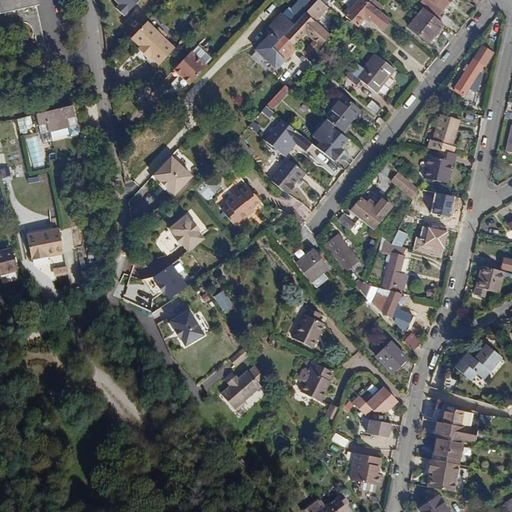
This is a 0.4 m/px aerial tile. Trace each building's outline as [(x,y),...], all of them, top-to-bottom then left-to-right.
[(33,4),(36,4),(35,0),(0,0),(0,1),(2,12),(17,9),(25,44),(29,58),(32,64),(37,70),(45,77),(54,83),(65,87),(69,70),(61,68),(55,63),(49,57),(45,51),(43,43),(33,4)] [(115,0),(121,5),(117,8),(125,17),(142,0),(115,0)] [(284,33),(273,46),(285,57),(297,45),(293,42),(306,30),(321,44),(330,33),(315,19),(329,5),(326,2),(323,0),(315,0),(299,18),(284,33)] [(356,0),(346,13),(358,23),(366,13),(380,25),(388,15),(374,4),(373,5),(366,0),(356,0)] [(434,33),(443,22),(438,18),(424,6),(409,24),(429,41),(435,34),(434,33)] [(273,46),(284,33),(299,18),(288,7),(267,29),(271,32),(257,48),(264,55),(273,46)] [(446,24),(451,18),(443,11),(438,18),(443,22),(446,24)] [(380,25),(382,27),(390,17),(388,15),(380,25)] [(148,19),(132,35),(142,43),(140,46),(142,48),(144,46),(148,50),(146,52),(149,54),(151,52),(161,61),(176,44),(165,34),(167,31),(160,25),(157,27),(148,19)] [(313,40),(304,49),(304,52),(309,57),(319,46),(313,40)] [(179,73),(189,83),(212,58),(203,50),(205,48),(198,42),(176,66),(181,71),(179,73)] [(477,53),(486,58),(491,51),(483,45),(477,53)] [(273,46),(264,55),(277,67),(285,57),(273,46)] [(361,78),(377,91),(395,68),(375,52),(357,75),(361,78)] [(455,86),(465,92),(484,63),(474,57),(455,86)] [(346,75),(357,84),(361,78),(357,75),(350,69),(346,75)] [(294,87),(299,91),(303,86),(298,82),(294,87)] [(266,104),(271,108),(291,87),(285,83),(266,104)] [(451,105),(455,99),(444,89),(439,96),(448,102),(451,105)] [(336,124),(343,130),(361,108),(343,94),(326,116),(327,117),(336,124)] [(445,106),(448,102),(439,96),(437,95),(435,98),(445,106)] [(377,113),(382,107),(372,99),(367,105),(377,113)] [(270,115),(274,110),(271,108),(266,104),(262,109),(270,115)] [(43,134),(76,127),(72,107),(35,116),(39,135),(43,134)] [(433,140),(452,145),(460,118),(442,113),(433,140)] [(343,152),(339,149),(348,137),(334,126),(336,124),(327,117),(313,133),(320,140),(317,145),(336,161),(343,152)] [(271,143),(285,154),(302,133),(284,118),(270,136),(274,139),(271,143)] [(43,134),(44,144),(78,137),(76,127),(43,134)] [(32,169),(46,166),(41,136),(27,138),(32,169)] [(453,160),(455,161),(457,153),(439,149),(437,157),(453,160)] [(171,152),(152,173),(166,187),(169,185),(176,192),(194,173),(171,152)] [(424,176),(448,181),(453,160),(437,157),(428,155),(424,176)] [(288,191),(292,185),(304,170),(288,156),(270,177),(288,191)] [(389,175),(398,184),(405,175),(397,169),(395,167),(389,175)] [(4,179),(12,177),(10,168),(2,170),(4,179)] [(405,175),(398,184),(411,194),(415,184),(405,175)] [(253,206),(260,199),(247,183),(226,200),(228,203),(222,208),(235,224),(249,213),(247,210),(253,206)] [(169,185),(166,187),(174,194),(176,192),(169,185)] [(454,197),(437,193),(432,213),(450,217),(454,197)] [(367,201),(361,196),(350,210),(374,228),(392,205),(382,197),(377,203),(370,197),(367,201)] [(297,224),(304,219),(295,208),(288,213),(297,224)] [(350,228),(355,222),(343,212),(338,219),(350,228)] [(186,215),(169,227),(175,235),(173,236),(179,244),(181,243),(186,251),(203,239),(197,231),(199,230),(193,222),(191,223),(186,215)] [(424,243),(444,247),(448,228),(438,226),(437,231),(427,229),(424,243)] [(392,242),(401,244),(404,231),(396,228),(392,242)] [(27,237),(32,262),(49,258),(48,255),(64,252),(60,235),(59,230),(27,237)] [(357,269),(363,263),(338,233),(324,245),(346,272),(354,265),(357,269)] [(173,236),(161,244),(167,253),(179,244),(173,236)] [(407,274),(400,272),(407,246),(401,244),(392,242),(390,252),(393,252),(385,281),(387,282),(385,288),(401,291),(403,286),(404,287),(407,274)] [(312,280),(329,266),(314,248),(297,261),(312,280)] [(0,275),(17,271),(12,251),(0,253),(0,275)] [(193,289),(176,264),(156,278),(173,303),(193,289)] [(487,288),(498,290),(503,269),(481,264),(474,292),(485,295),(487,288)] [(56,276),(68,273),(67,267),(54,270),(56,276)] [(357,283),(362,280),(354,270),(350,274),(357,283)] [(365,295),(370,301),(378,286),(369,283),(365,295)] [(381,310),(392,314),(401,291),(385,288),(384,287),(377,305),(382,307),(381,310)] [(222,308),(230,303),(223,291),(215,296),(222,308)] [(294,337),(313,346),(324,322),(317,318),(321,312),(309,306),(294,337)] [(186,310),(168,322),(172,330),(174,333),(176,332),(178,335),(177,336),(179,339),(183,347),(202,335),(186,310)] [(404,339),(413,349),(421,341),(412,332),(404,339)] [(392,371),(407,357),(391,340),(376,354),(392,371)] [(476,371),(484,377),(501,356),(486,343),(474,356),(468,351),(456,366),(470,378),(476,371)] [(242,346),(229,358),(235,364),(247,353),(242,346)] [(329,379),(333,370),(313,360),(308,370),(310,371),(301,390),(322,400),(331,380),(329,379)] [(266,379),(255,364),(248,370),(247,369),(237,378),(236,376),(229,382),(230,384),(221,392),(234,408),(235,407),(238,407),(244,403),(244,399),(261,385),(260,384),(266,379)] [(360,393),(353,401),(360,406),(366,413),(373,407),(375,409),(388,409),(397,399),(384,385),(367,401),(360,393)] [(324,414),(333,418),(339,406),(330,402),(324,414)] [(463,436),(474,438),(477,427),(460,423),(463,409),(445,405),(442,420),(437,419),(435,431),(438,432),(437,435),(462,440),(463,436)] [(370,417),(367,430),(388,435),(391,421),(370,417)] [(345,448),(350,441),(336,432),(331,440),(345,448)] [(433,457),(458,462),(462,440),(437,435),(433,457)] [(382,473),(379,472),(381,456),(356,451),(351,477),(380,483),(382,473)] [(433,457),(430,457),(428,469),(431,470),(435,471),(435,475),(430,474),(428,485),(453,490),(458,462),(433,457)] [(337,511),(348,511),(343,504),(348,501),(342,493),(330,501),(337,511)] [(421,511),(449,511),(437,495),(418,507),(421,511)] [(511,511),(511,496),(487,511),(511,511)] [(322,511),(337,511),(330,501),(320,508),(322,511)]
